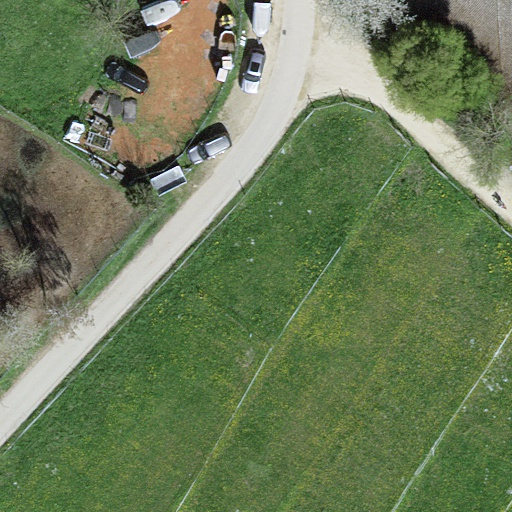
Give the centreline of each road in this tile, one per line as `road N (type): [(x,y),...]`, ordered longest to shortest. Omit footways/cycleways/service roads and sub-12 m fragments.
road 1 (track): [(0,440),(302,70)]
road 2 (track): [(511,205),(470,163),(302,70)]
